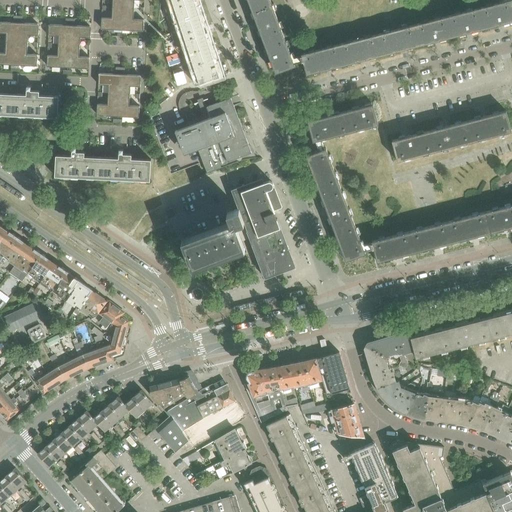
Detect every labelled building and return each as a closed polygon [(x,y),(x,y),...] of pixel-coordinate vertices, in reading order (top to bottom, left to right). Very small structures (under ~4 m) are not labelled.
[(122,18),(123,0),(112,0),(111,18),(122,18)] [(133,19),(134,0),(123,0),(122,18),(133,19)] [(199,12),(194,0),(172,0),(178,19),(199,12)] [(283,34),(276,16),(270,0),(259,0),(249,4),(263,41),(283,34)] [(511,3),(511,0),(509,0),(503,1),(479,8),(484,28),(511,21),(511,3)] [(484,28),(479,8),(447,16),(453,36),(484,28)] [(208,40),(204,27),(199,12),(178,19),(187,47),(208,40)] [(453,36),(447,16),(416,24),(422,44),(453,36)] [(122,30),(122,18),(111,18),(101,18),(101,24),(102,24),(102,29),(122,30)] [(143,26),(143,20),(133,19),(122,18),(122,30),(142,31),(142,26),(143,26)] [(17,34),(17,23),(0,21),(0,33),(6,33),(6,34),(17,34)] [(38,35),(38,28),(37,28),(38,24),(17,23),(17,34),(28,35),(28,34),(38,35)] [(69,37),(70,25),(50,24),(49,29),(48,29),(48,35),(58,36),(69,37)] [(422,44),(416,24),(378,34),(383,54),(422,44)] [(90,38),(90,31),(89,31),(90,26),(70,25),(69,37),(80,37),(90,38)] [(16,53),(17,34),(6,34),(5,52),(16,53)] [(27,53),(28,35),(17,34),(16,53),(27,53)] [(292,58),(288,47),(283,34),(263,41),(275,73),(295,66),(294,64),(292,58)] [(383,54),(378,34),(339,44),(345,64),(383,54)] [(68,56),(69,37),(58,36),(57,55),(68,56)] [(79,56),(80,37),(69,37),(68,56),(79,56)] [(220,76),(212,52),(208,40),(187,47),(199,83),(220,76)] [(345,64),(339,44),(301,54),(301,55),(292,58),(294,64),(303,61),(306,74),(345,64)] [(0,64),(15,65),(16,53),(5,52),(5,53),(0,52),(0,64)] [(37,61),(37,54),(27,54),(27,53),(16,53),(15,65),(35,66),(36,61),(37,61)] [(68,67),(68,56),(57,55),(47,55),(47,62),(48,62),(48,66),(68,67)] [(89,64),(89,57),(79,57),(79,56),(68,56),(68,67),(88,68),(88,64),(89,64)] [(119,86),(120,74),(100,73),(99,78),(98,78),(98,84),(108,85),(119,86)] [(140,86),(140,80),(139,80),(140,75),(120,74),(119,86),(130,86),(140,86)] [(57,117),(58,96),(49,96),(49,98),(42,98),(42,96),(39,96),(39,91),(30,90),(31,86),(27,85),(26,97),(20,97),(20,94),(11,94),(10,115),(19,115),(19,113),(25,113),(25,116),(41,116),(42,114),(48,115),(48,117),(57,117)] [(118,104),(119,86),(108,85),(107,104),(118,104)] [(129,105),(130,86),(119,86),(118,104),(129,105)] [(10,115),(11,94),(2,93),(2,96),(0,95),(0,112),(1,112),(1,114),(10,115)] [(234,106),(230,97),(207,106),(209,114),(188,122),(189,125),(175,130),(178,140),(176,141),(176,144),(177,145),(179,145),(180,144),(184,154),(198,149),(203,164),(207,173),(239,161),(246,159),(251,158),(256,158),(255,156),(253,150),(252,147),(249,145),(248,144),(234,106)] [(118,116),(118,104),(107,104),(97,104),(97,111),(98,111),(97,115),(118,116)] [(139,113),(139,106),(129,105),(118,104),(118,116),(138,117),(138,113),(139,113)] [(378,124),(373,104),(372,104),(346,111),(351,131),(378,124)] [(351,131),(346,111),(307,121),(312,140),(313,141),(321,139),(326,138),(351,131)] [(511,131),(506,111),(468,121),(474,141),(511,131)] [(474,141),(468,121),(430,130),(436,151),(474,141)] [(436,151),(430,130),(392,140),(397,161),(436,151)] [(324,149),(321,141),(321,139),(313,141),(312,140),(310,141),(314,152),(324,149)] [(102,178),(103,157),(94,157),(94,159),(88,159),(88,157),(84,157),(84,152),(76,151),(76,147),(72,147),(71,156),(71,157),(71,158),(65,158),(65,155),(56,155),(55,176),(64,176),(64,174),(71,174),(71,177),(87,177),(87,175),(93,176),(93,178),(102,178)] [(339,184),(331,161),(326,148),(324,149),(314,152),(306,155),(320,192),(339,184)] [(150,180),(151,159),(141,159),(141,162),(135,161),(135,160),(131,159),(131,154),(123,154),(123,149),(119,149),(118,161),(112,160),(112,158),(103,157),(102,178),(111,179),(111,176),(118,177),(117,179),(134,180),(134,178),(140,178),(140,180),(150,180)] [(281,206),(274,187),(273,183),(272,182),(270,181),(268,181),(267,181),(263,182),(262,178),(252,182),(232,190),(239,208),(247,229),(276,218),(274,211),(280,209),(281,208),(281,207),(281,206)] [(353,222),(347,204),(339,184),(320,192),(334,229),(353,222)] [(511,226),(511,204),(485,212),(490,232),(511,226)] [(165,211),(168,218),(176,215),(173,208),(168,209),(165,211)] [(250,238),(247,229),(239,208),(227,213),(231,225),(182,243),(191,267),(244,247),(241,240),(248,238),(248,239),(250,238)] [(490,232),(485,212),(446,222),(451,242),(490,232)] [(295,266),(285,240),(277,218),(276,218),(247,229),(250,238),(265,277),(295,266)] [(362,245),(360,240),(353,222),(334,229),(345,260),(365,253),(364,251),(362,245)] [(451,242),(446,222),(409,231),(415,252),(451,242)] [(0,260),(3,255),(17,236),(13,233),(11,234),(0,225),(0,260)] [(415,252),(409,231),(371,241),(372,243),(362,245),(364,251),(373,249),(377,262),(415,252)] [(36,251),(28,245),(21,240),(20,239),(17,236),(3,255),(28,272),(41,253),(37,250),(36,251)] [(61,268),(53,262),(46,257),(45,256),(41,253),(28,272),(53,289),(66,270),(62,267),(61,268)] [(108,301),(92,290),(92,289),(78,280),(78,279),(78,278),(75,276),(74,276),(74,277),(70,274),(70,273),(66,270),(53,289),(67,299),(66,299),(78,308),(91,316),(98,314),(108,301)] [(31,295),(38,284),(36,283),(32,288),(31,286),(27,292),(31,295)] [(203,295),(202,291),(198,288),(194,289),(191,293),(192,298),(196,300),(201,299),(203,295)] [(50,307),(53,302),(48,299),(45,303),(50,307)] [(11,331),(43,316),(36,301),(4,317),(11,331)] [(103,325),(117,307),(109,301),(100,314),(104,316),(99,323),(103,325)] [(114,324),(121,316),(124,312),(117,307),(103,325),(106,327),(111,322),(114,324)] [(511,332),(511,311),(486,318),(491,338),(511,332)] [(124,337),(128,322),(121,316),(114,324),(116,326),(114,334),(124,337)] [(491,338),(486,318),(449,327),(454,347),(491,338)] [(28,330),(28,331),(33,341),(34,341),(34,342),(36,341),(45,337),(45,336),(45,335),(40,325),(39,325),(30,329),(29,330),(28,330)] [(103,333),(94,326),(91,330),(97,336),(103,333)] [(454,347),(449,327),(410,337),(413,349),(414,349),(416,357),(454,347)] [(403,352),(413,349),(410,337),(407,330),(367,343),(366,345),(387,356),(388,354),(398,351),(398,352),(401,361),(399,365),(405,369),(408,364),(407,359),(405,360),(403,352)] [(119,352),(124,337),(114,334),(112,344),(108,345),(111,355),(119,352)] [(34,344),(30,336),(21,341),(26,349),(34,344)] [(49,347),(60,340),(58,336),(47,343),(49,347)] [(100,364),(95,350),(86,352),(80,337),(76,339),(78,343),(80,348),(83,355),(88,368),(100,364)] [(111,355),(108,345),(95,350),(100,364),(113,359),(111,355)] [(385,360),(387,356),(366,345),(365,348),(373,376),(375,381),(378,387),(395,382),(392,371),(390,371),(389,368),(387,368),(385,360)] [(32,356),(28,349),(20,354),(24,361),(32,356)] [(349,388),(339,352),(316,358),(322,379),(326,395),(349,388)] [(88,368),(83,355),(70,360),(77,374),(88,368)] [(322,379),(316,358),(295,363),(288,364),(294,385),(294,386),(295,385),(297,392),(319,387),(317,380),(322,379)] [(77,374),(70,360),(58,366),(65,379),(77,374)] [(291,391),(290,386),(294,385),(288,364),(274,367),(260,369),(271,405),(273,411),(285,406),(298,404),(298,403),(296,398),(287,400),(286,398),(285,393),(291,391)] [(65,379),(58,366),(46,374),(55,386),(65,379)] [(273,411),(271,405),(260,369),(252,370),(250,370),(248,371),(247,373),(246,375),(246,377),(247,379),(248,381),(247,381),(248,383),(258,406),(264,420),(287,410),(297,405),(298,404),(285,406),(273,411)] [(55,386),(46,374),(35,381),(44,393),(55,386)] [(173,397),(195,384),(190,375),(147,387),(145,388),(162,408),(175,400),(173,397)] [(418,394),(420,387),(410,383),(404,388),(400,387),(399,381),(395,382),(378,387),(381,393),(386,398),(391,403),(396,407),(399,409),(405,412),(407,413),(411,403),(414,404),(418,394)] [(166,412),(198,391),(198,390),(198,389),(195,384),(173,397),(175,400),(162,408),(166,412)] [(211,413),(235,400),(227,384),(214,390),(214,388),(202,394),(199,391),(198,391),(166,412),(169,416),(171,414),(183,430),(211,413)] [(153,402),(142,389),(133,397),(145,410),(153,402)] [(411,403),(407,413),(411,414),(418,416),(425,417),(426,417),(440,419),(444,397),(443,397),(444,392),(429,390),(428,396),(425,394),(424,397),(418,394),(414,404),(411,403)] [(0,411),(1,412),(15,399),(14,397),(11,400),(6,394),(0,398),(0,411)] [(129,409),(125,404),(118,396),(109,404),(121,417),(129,410),(129,409)] [(478,404),(469,424),(481,428),(483,429),(492,432),(497,434),(506,415),(505,415),(508,408),(502,405),(500,410),(493,407),(488,405),(491,400),(481,396),(478,404)] [(145,410),(133,397),(125,404),(129,409),(129,410),(136,417),(145,410)] [(444,397),(440,419),(442,419),(455,421),(456,421),(457,422),(469,424),(478,404),(472,401),(458,399),(444,397)] [(19,410),(14,404),(17,401),(15,399),(1,412),(7,420),(19,410)] [(331,410),(329,403),(315,406),(314,402),(301,405),(303,413),(330,411),(331,410)] [(363,436),(354,403),(330,411),(336,433),(363,436)] [(121,417),(109,404),(101,411),(113,424),(121,417)] [(98,424),(93,418),(87,410),(79,417),(90,430),(98,424)] [(113,424),(101,411),(93,418),(98,424),(104,431),(113,424)] [(221,430),(214,418),(211,413),(183,430),(189,439),(188,440),(193,448),(221,430)] [(189,439),(183,430),(171,414),(169,416),(155,429),(175,451),(188,440),(189,439)] [(335,511),(290,414),(266,425),(306,511),(389,511),(390,511),(389,511),(335,511)] [(506,415),(497,434),(503,437),(511,440),(511,416),(511,418),(506,415)] [(90,430),(79,417),(70,425),(82,438),(90,430)] [(82,438),(70,425),(62,432),(73,445),(82,438)] [(146,436),(138,426),(133,430),(142,440),(146,436)] [(246,447),(244,442),(241,443),(238,436),(239,436),(237,431),(236,431),(234,428),(215,439),(224,459),(245,450),(246,449),(245,448),(246,447)] [(73,445),(62,432),(54,439),(65,452),(73,445)] [(65,452),(54,439),(46,446),(58,459),(65,452)] [(448,477),(440,457),(442,456),(444,447),(427,445),(426,448),(421,450),(419,446),(412,445),(411,443),(397,441),(395,441),(393,442),(391,443),(390,445),(390,448),(390,449),(392,454),(394,453),(396,454),(397,456),(395,456),(397,461),(409,488),(427,480),(436,477),(438,481),(448,477)] [(393,485),(377,447),(375,442),(350,452),(351,453),(347,455),(346,454),(344,455),(343,456),(343,457),(344,458),(345,459),(345,460),(346,460),(348,459),(348,458),(349,457),(352,456),(368,494),(359,498),(364,511),(389,511),(390,511),(388,508),(390,507),(392,506),(391,503),(389,499),(398,496),(393,485)] [(202,453),(213,447),(211,443),(200,449),(202,453)] [(58,459),(46,446),(37,454),(49,467),(58,459)] [(115,511),(123,506),(105,485),(90,468),(98,462),(108,474),(112,470),(116,467),(105,455),(101,450),(84,465),(86,467),(71,479),(99,511),(115,511)] [(251,462),(252,459),(250,456),(247,455),(245,450),(224,459),(224,460),(222,461),(224,466),(227,465),(231,473),(252,463),(251,462)] [(192,464),(187,456),(182,459),(188,466),(192,464)] [(27,481),(15,468),(7,475),(18,488),(27,481)] [(284,511),(266,471),(260,469),(254,472),(252,478),(252,479),(244,483),(245,487),(255,511),(284,511)] [(506,511),(511,509),(511,475),(510,471),(482,483),(494,511),(506,511)] [(18,488),(7,475),(0,480),(0,483),(10,495),(18,488)] [(494,511),(482,483),(480,479),(454,490),(448,477),(438,481),(436,477),(427,480),(439,507),(427,511),(494,511)] [(427,511),(439,507),(427,480),(409,488),(415,503),(415,504),(416,504),(419,509),(423,507),(425,511),(427,511)] [(10,495),(0,483),(0,499),(2,502),(10,495)] [(239,511),(234,494),(167,511),(239,511)] [(47,511),(51,509),(49,507),(45,511),(41,506),(46,502),(43,499),(38,503),(39,505),(30,511),(47,511)] [(425,511),(423,507),(419,509),(416,504),(415,504),(415,503),(402,508),(403,511),(425,511)]
